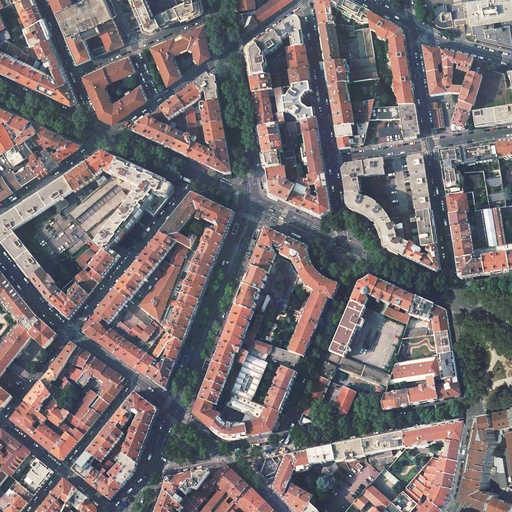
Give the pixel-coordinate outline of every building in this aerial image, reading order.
[(37,4),(35,0),(16,0),(19,6),(14,9),(15,13),(21,10),(37,4)] [(51,0),(56,11),(74,4),(72,0),(51,0)] [(113,18),(105,0),(77,0),(78,2),(74,4),(56,11),(67,37),(97,24),(113,18)] [(154,32),(184,20),(178,4),(175,0),(132,0),(133,3),(136,11),(143,27),(144,27),(144,28),(145,28),(145,30),(152,32),(154,32)] [(203,6),(202,0),(187,0),(178,4),(184,20),(200,13),(203,6)] [(236,0),(243,34),(254,26),(291,0),(236,0)] [(333,24),(341,0),(318,0),(316,2),(320,27),(333,25),(333,24)] [(346,0),(341,0),(333,24),(336,24),(341,25),(353,26),(353,21),(360,7),(346,0)] [(474,24),(477,39),(511,47),(511,0),(470,0),(471,1),(468,1),(471,24),(474,24)] [(43,19),(37,4),(21,10),(23,16),(25,21),(28,28),(28,27),(41,20),(43,19)] [(442,28),(445,29),(454,28),(452,12),(448,13),(447,5),(441,6),(438,8),(435,10),(434,13),(433,17),(433,18),(434,22),(436,25),(438,27),(440,28),(442,28)] [(367,21),(370,13),(360,7),(353,21),(353,26),(354,31),(363,29),(370,28),(369,23),(367,22),(367,21)] [(389,54),(390,61),(390,62),(392,61),(395,82),(393,82),(396,97),(398,97),(399,107),(415,106),(411,81),(407,60),(406,50),(405,50),(403,41),(406,40),(405,39),(405,35),(404,36),(404,34),(402,31),(400,30),(401,29),(393,25),(387,22),(386,23),(385,22),(378,18),(376,19),(376,17),(374,16),(374,15),(370,13),(367,21),(367,22),(369,23),(370,28),(370,30),(376,33),(377,37),(385,42),(386,39),(389,41),(390,47),(391,54),(389,54)] [(104,39),(109,51),(124,45),(113,18),(97,24),(101,32),(104,39)] [(295,19),(294,18),(275,32),(282,42),(283,42),(282,41),(288,37),(290,36),(290,38),(291,38),(293,49),(305,47),(301,21),(300,21),(300,20),(299,19),(298,19),(297,18),(296,18),(295,18),(295,19)] [(47,31),(46,28),(45,25),(44,25),(41,20),(28,27),(30,31),(28,32),(34,44),(49,37),(47,31)] [(79,64),(94,58),(88,45),(86,39),(101,32),(97,24),(67,37),(79,64)] [(185,52),(191,49),(194,51),(195,56),(200,64),(212,56),(206,24),(152,47),(161,67),(169,86),(182,76),(175,60),(177,56),(178,56),(180,55),(183,53),(184,53),(185,52)] [(336,27),(336,24),(333,24),(333,25),(320,27),(326,65),(351,61),(359,60),(356,43),(348,44),(350,54),(340,55),(335,27),(336,27)] [(354,31),(353,26),(341,25),(339,30),(344,31),(344,30),(346,30),(347,37),(355,36),(354,31)] [(370,30),(370,28),(363,29),(367,59),(375,58),(373,45),(370,30)] [(11,38),(7,29),(0,32),(0,41),(1,43),(7,40),(11,38)] [(274,31),(255,44),(264,57),(269,53),(270,54),(281,46),(280,46),(283,43),(282,42),(275,32),(274,32),(274,31)] [(25,48),(21,49),(29,54),(34,58),(36,60),(38,57),(35,51),(38,49),(41,57),(42,57),(44,56),(57,51),(51,36),(49,37),(34,44),(25,48)] [(94,58),(109,51),(104,39),(88,45),(94,58)] [(0,41),(0,46),(2,47),(0,51),(0,50),(0,67),(11,43),(7,40),(1,43),(0,41)] [(0,70),(8,74),(18,79),(29,54),(21,49),(13,44),(11,43),(0,67),(0,70)] [(264,57),(255,44),(250,47),(250,48),(249,48),(247,55),(246,55),(248,67),(250,79),(268,76),(266,61),(265,61),(264,60),(263,60),(263,59),(264,57)] [(309,69),(306,47),(305,47),(293,49),(287,50),(291,72),(309,69)] [(464,89),(452,88),(453,86),(452,82),(453,72),(456,55),(424,48),(431,97),(432,103),(453,99),(455,100),(457,101),(459,102),(473,107),(474,107),(483,78),(482,78),(469,74),(464,89)] [(57,51),(44,56),(47,64),(48,64),(50,63),(53,69),(63,65),(57,51)] [(34,58),(29,54),(18,79),(28,83),(38,88),(48,67),(43,64),(40,69),(38,68),(40,62),(36,60),(34,66),(31,65),(34,58)] [(474,60),(456,55),(453,72),(458,73),(458,71),(469,73),(474,60)] [(93,71),(83,75),(95,102),(101,118),(108,120),(114,123),(122,118),(148,100),(141,84),(116,102),(113,101),(107,87),(109,83),(136,71),(129,56),(93,71)] [(380,79),(384,61),(386,56),(376,58),(379,79),(380,79)] [(271,59),(274,75),(279,74),(277,58),(271,59)] [(359,60),(351,61),(352,68),(371,65),(372,74),(353,77),(354,83),(379,79),(376,58),(375,58),(367,59),(359,60)] [(469,73),(469,74),(482,78),(487,63),(474,60),(469,73)] [(351,61),(326,65),(329,87),(348,84),(349,84),(347,70),(348,69),(352,68),(351,61)] [(52,74),(48,67),(38,88),(46,92),(54,96),(59,85),(70,81),(63,65),(53,69),(55,76),(54,76),(53,76),(52,74)] [(281,89),(282,89),(287,88),(294,87),(312,84),(309,69),(291,72),(279,74),(281,89)] [(504,75),(486,69),(474,107),(475,107),(473,113),(511,106),(511,88),(506,89),(504,75)] [(273,91),(271,75),(268,76),(250,79),(252,86),(253,94),(273,91)] [(195,85),(202,95),(202,100),(203,105),(220,101),(218,90),(216,79),(211,80),(209,76),(195,85)] [(54,96),(79,107),(80,106),(70,81),(59,85),(54,96)] [(313,93),(312,84),(294,87),(295,90),(288,99),(284,100),(285,107),(302,104),(302,101),(307,94),(313,93)] [(329,87),(332,107),(349,104),(347,92),(349,91),(348,84),(329,87)] [(202,95),(195,85),(178,97),(186,110),(186,111),(196,108),(201,106),(200,105),(198,106),(197,103),(202,100),(202,95)] [(257,117),(286,112),(285,107),(284,100),(283,92),(282,89),(281,89),(277,90),(273,91),(253,94),(255,105),(257,117)] [(183,128),(185,127),(189,127),(186,111),(186,110),(178,97),(161,109),(170,121),(177,124),(183,128)] [(457,101),(455,100),(453,106),(457,107),(451,125),(452,125),(451,128),(452,130),(455,131),(457,130),(460,131),(464,130),(464,129),(465,129),(473,107),(459,102),(457,101)] [(221,112),(220,101),(203,105),(201,106),(205,126),(223,123),(221,112)] [(373,108),(375,101),(349,104),(332,107),(336,128),(355,125),(353,117),(359,116),(359,125),(369,123),(370,121),(373,108)] [(19,111),(0,103),(0,145),(5,152),(8,150),(8,149),(22,141),(20,137),(22,135),(20,131),(19,129),(17,130),(12,121),(14,120),(13,119),(19,111)] [(437,103),(432,104),(437,135),(445,134),(441,104),(437,103)] [(317,116),(316,110),(310,111),(303,106),(302,104),(285,107),(286,112),(286,113),(291,113),(299,119),(300,122),(301,122),(317,119),(317,116)] [(420,132),(416,106),(415,106),(399,107),(377,107),(373,108),(370,121),(401,120),(405,140),(416,138),(420,132)] [(511,106),(473,113),(476,127),(511,121),(511,106)] [(196,110),(196,108),(186,111),(189,127),(189,128),(197,127),(194,110),(196,110)] [(134,133),(146,138),(158,143),(166,127),(170,121),(161,109),(137,126),(134,131),(134,133)] [(36,116),(19,111),(13,119),(14,120),(19,129),(22,127),(26,131),(24,131),(23,130),(22,131),(21,130),(20,131),(22,135),(25,139),(29,137),(43,128),(36,116)] [(286,113),(286,112),(257,117),(258,123),(259,129),(275,126),(273,115),(279,115),(280,125),(284,125),(286,124),(285,120),(284,114),(286,113)] [(53,124),(36,116),(43,128),(48,134),(53,124)] [(319,132),(317,119),(301,122),(303,135),(319,132)] [(177,124),(170,121),(166,127),(158,143),(165,147),(173,151),(181,134),(174,130),(177,124)] [(205,126),(208,145),(209,146),(212,145),(227,143),(225,133),(223,123),(205,126)] [(298,136),(296,123),(289,124),(288,124),(290,135),(291,137),(293,137),(298,136)] [(366,135),(369,123),(359,125),(358,125),(359,136),(366,135)] [(69,132),(53,124),(48,134),(53,141),(55,140),(57,141),(55,143),(54,142),(54,144),(57,147),(62,143),(64,143),(69,132)] [(290,135),(288,124),(286,125),(286,124),(284,125),(284,128),(280,129),(279,125),(275,126),(259,129),(259,131),(261,140),(290,135)] [(355,128),(355,125),(336,128),(338,139),(350,138),(354,137),(353,128),(355,128)] [(199,139),(197,128),(200,128),(200,126),(197,127),(189,128),(191,140),(199,139)] [(189,128),(189,127),(185,127),(187,136),(181,134),(173,151),(181,154),(188,157),(193,147),(191,140),(189,128)] [(48,134),(43,128),(29,137),(38,150),(39,149),(42,147),(40,146),(44,144),(47,147),(53,142),(53,141),(48,134)] [(87,140),(69,132),(64,143),(64,144),(64,145),(58,150),(64,158),(86,143),(87,140)] [(304,153),(304,157),(306,166),(308,166),(310,177),(326,174),(324,165),(324,160),(323,158),(322,148),(321,144),(319,132),(303,135),(305,146),(303,146),(304,153)] [(261,140),(264,156),(295,151),(293,137),(291,137),(290,135),(261,140)] [(364,145),(366,135),(359,136),(356,137),(356,140),(353,140),(354,147),(364,145)] [(38,150),(29,137),(25,139),(22,141),(8,149),(8,150),(16,164),(17,163),(25,158),(31,154),(38,150)] [(350,140),(350,138),(338,139),(339,150),(354,148),(354,147),(353,140),(350,140)] [(198,162),(208,166),(213,155),(211,151),(202,147),(202,144),(200,144),(199,139),(191,140),(193,147),(188,157),(198,162)] [(511,139),(496,142),(496,143),(497,152),(498,157),(503,156),(503,159),(511,157),(511,139)] [(54,142),(53,142),(47,147),(50,152),(49,153),(45,147),(43,146),(42,147),(45,153),(47,154),(56,168),(66,160),(64,158),(58,150),(57,147),(54,144),(54,142)] [(496,142),(480,144),(480,150),(481,154),(497,152),(496,143),(496,142)] [(232,173),(227,143),(212,145),(213,150),(215,153),(214,155),(213,155),(208,166),(217,171),(226,175),(231,174),(232,174),(232,173)] [(469,146),(461,148),(463,164),(465,173),(484,172),(482,158),(465,160),(465,157),(470,157),(471,157),(469,146)] [(463,164),(461,148),(452,149),(440,151),(443,172),(444,177),(458,175),(456,165),(463,164)] [(47,154),(45,153),(42,154),(39,149),(38,150),(31,154),(35,160),(43,172),(41,178),(56,168),(47,154)] [(296,158),(295,151),(264,156),(265,163),(266,170),(282,168),(281,164),(282,164),(282,160),(296,158)] [(120,161),(103,153),(87,164),(95,178),(102,173),(103,173),(104,173),(104,171),(105,171),(106,172),(112,176),(113,175),(120,161)] [(432,211),(424,158),(421,159),(421,157),(409,158),(417,214),(432,211)] [(27,162),(25,158),(17,163),(19,167),(27,162)] [(43,172),(35,160),(30,163),(29,162),(24,166),(25,167),(20,170),(28,182),(43,172)] [(385,174),(383,160),(363,163),(365,177),(385,174)] [(154,176),(131,166),(120,161),(113,175),(138,186),(142,188),(143,189),(137,196),(136,195),(97,244),(101,248),(103,250),(109,255),(113,250),(115,246),(136,221),(146,209),(154,216),(172,194),(173,192),(173,190),(173,188),(172,186),(171,185),(170,184),(169,183),(154,176)] [(365,177),(363,163),(346,166),(343,171),(346,195),(360,193),(362,193),(360,179),(359,179),(359,178),(365,177)] [(95,178),(87,164),(66,178),(74,191),(76,193),(87,186),(96,179),(95,178)] [(269,184),(287,181),(293,180),(299,179),(297,165),(282,168),(266,170),(267,177),(269,184)] [(28,182),(18,167),(13,170),(9,173),(19,188),(23,185),(28,182)] [(6,196),(19,188),(9,173),(8,172),(0,177),(0,199),(0,200),(6,196)] [(106,178),(102,173),(95,178),(96,179),(101,187),(110,179),(108,177),(106,178)] [(315,186),(316,188),(317,188),(318,190),(316,190),(316,191),(318,191),(328,189),(326,174),(310,177),(308,177),(310,186),(315,186)] [(447,197),(464,194),(461,174),(458,175),(444,177),(447,197)] [(501,174),(485,177),(490,210),(500,208),(506,207),(501,174)] [(138,186),(113,175),(112,176),(111,178),(110,179),(101,187),(95,192),(82,203),(70,213),(75,219),(116,184),(135,193),(138,186)] [(237,216),(183,356),(184,357),(187,357),(189,358),(194,360),(201,363),(205,364),(206,360),(208,361),(211,362),(265,223),(310,244),(316,247),(321,249),(324,258),(348,269),(364,263),(367,260),(371,256),(372,253),(370,250),(365,240),(363,236),(358,231),(340,222),(332,223),(330,227),(265,196),(264,189),(263,180),(260,181),(256,181),(254,181),(246,180),(242,180),(237,180),(237,185),(230,181),(221,177),(220,180),(229,184),(232,186),(231,188),(230,192),(229,196),(228,200),(231,201),(228,207),(237,211),(237,216)] [(303,211),(312,192),(311,191),(310,186),(308,177),(299,179),(287,204),(295,207),(303,211)] [(74,191),(66,178),(40,195),(0,221),(0,240),(1,241),(7,249),(25,272),(31,280),(43,269),(13,231),(53,206),(64,198),(74,191)] [(287,204),(299,179),(293,180),(293,182),(292,185),(289,183),(287,181),(269,184),(270,190),(271,196),(287,204)] [(87,187),(87,186),(76,193),(82,203),(95,192),(90,185),(87,187)] [(332,213),(328,189),(318,191),(319,199),(316,199),(313,198),(316,191),(312,192),(303,211),(322,220),(324,217),(327,216),(329,214),(332,213)] [(127,197),(122,191),(81,226),(86,232),(127,197)] [(360,197),(360,193),(346,195),(348,207),(351,210),(353,211),(357,212),(361,214),(364,215),(367,217),(369,219),(370,220),(376,225),(389,218),(385,214),(386,213),(383,210),(383,209),(380,207),(380,208),(375,204),(372,202),(368,200),(363,198),(360,197)] [(464,194),(447,197),(449,215),(467,212),(469,212),(468,205),(475,204),(474,200),(468,201),(466,193),(464,194)] [(182,231),(192,218),(193,219),(194,218),(193,217),(198,211),(200,213),(206,200),(199,197),(198,196),(197,196),(192,194),(176,215),(161,234),(178,243),(180,244),(191,250),(193,251),(196,244),(196,243),(197,242),(198,239),(195,237),(192,242),(179,235),(182,231)] [(65,200),(64,198),(53,206),(58,212),(66,207),(68,204),(68,203),(68,202),(67,201),(65,200)] [(208,222),(215,204),(209,202),(206,200),(200,213),(197,220),(207,224),(208,222)] [(224,209),(215,204),(208,222),(216,225),(216,227),(217,227),(216,229),(214,228),(213,228),(211,231),(226,238),(230,228),(235,214),(224,209)] [(477,224),(479,236),(480,240),(480,244),(482,256),(485,276),(510,272),(506,245),(500,208),(490,210),(476,212),(475,213),(476,214),(477,221),(477,224)] [(437,246),(432,211),(417,214),(418,217),(410,219),(414,241),(413,244),(416,246),(421,248),(428,247),(437,246)] [(467,212),(449,215),(451,228),(469,225),(467,212)] [(399,224),(398,216),(392,217),(389,218),(376,225),(380,233),(383,240),(383,247),(383,248),(384,249),(386,249),(404,257),(410,244),(403,241),(404,240),(402,223),(399,224)] [(469,225),(451,228),(454,244),(472,241),(472,237),(479,236),(477,224),(469,225)] [(208,230),(204,228),(198,239),(197,242),(203,244),(208,230)] [(289,238),(266,228),(265,228),(262,236),(258,249),(276,256),(276,252),(273,249),(274,247),(278,249),(278,251),(282,253),(289,238)] [(211,231),(208,230),(203,244),(202,245),(199,253),(218,260),(222,249),(226,238),(211,231)] [(178,243),(161,234),(155,241),(149,248),(164,260),(169,253),(172,250),(178,243)] [(309,248),(289,238),(282,253),(281,255),(281,256),(291,261),(292,260),(293,258),(295,259),(293,263),(300,274),(315,267),(312,261),(311,258),(310,254),(309,248)] [(472,241),(454,244),(456,260),(482,256),(480,244),(473,245),(472,241)] [(180,244),(178,243),(172,250),(176,253),(174,257),(171,265),(183,270),(188,258),(191,250),(180,244)] [(202,245),(196,243),(196,244),(193,251),(199,253),(202,245)] [(415,247),(416,246),(413,244),(411,243),(404,257),(421,265),(425,256),(421,254),(421,253),(422,252),(422,251),(421,251),(421,250),(416,248),(415,247)] [(97,244),(96,244),(95,245),(91,249),(90,249),(77,261),(85,270),(89,266),(90,267),(86,264),(87,261),(101,248),(97,244)] [(437,245),(437,246),(428,247),(426,252),(430,254),(429,257),(425,255),(425,256),(421,265),(437,273),(441,270),(437,245)] [(164,260),(149,248),(144,255),(138,262),(153,273),(159,279),(161,276),(163,274),(156,269),(159,265),(166,271),(171,265),(164,260)] [(276,256),(258,249),(254,258),(251,267),(267,273),(269,274),(272,266),(268,264),(269,262),(273,264),(276,256)] [(109,255),(103,250),(90,267),(104,279),(110,271),(117,262),(109,255)] [(109,255),(117,262),(122,257),(113,250),(109,255)] [(193,251),(191,250),(188,258),(192,260),(194,256),(197,257),(199,253),(193,251)] [(199,253),(197,257),(195,262),(192,260),(188,258),(183,270),(210,281),(214,270),(218,260),(199,253)] [(459,276),(463,279),(467,279),(485,276),(482,256),(456,260),(459,276)] [(288,282),(281,300),(278,301),(271,298),(268,305),(284,312),(296,284),(296,282),(298,277),(291,264),(288,262),(281,259),(279,265),(278,266),(284,268),(287,273),(288,276),(288,279),(288,282)] [(153,273),(138,262),(136,264),(129,273),(127,275),(142,287),(153,273)] [(163,278),(150,295),(148,294),(144,298),(140,303),(137,307),(146,313),(145,314),(153,321),(161,327),(166,312),(175,291),(183,270),(171,265),(166,271),(163,274),(161,276),(163,278)] [(90,267),(89,266),(85,270),(81,274),(73,281),(75,283),(77,284),(90,296),(94,291),(100,283),(104,279),(90,267)] [(264,285),(264,284),(263,283),(263,281),(265,282),(265,281),(266,281),(268,278),(268,277),(266,277),(267,273),(251,267),(247,275),(244,285),(261,292),(262,292),(263,291),(261,290),(262,288),(263,289),(265,285),(264,285)] [(321,321),(330,299),(334,300),(339,287),(338,284),(335,284),(334,283),(328,281),(322,276),(321,274),(318,272),(315,267),(300,274),(299,275),(298,277),(296,282),(312,289),(315,291),(307,302),(289,346),(292,348),(290,352),(301,356),(305,358),(321,321)] [(61,292),(49,276),(43,269),(31,280),(38,288),(49,302),(61,292)] [(36,315),(25,302),(22,299),(21,297),(13,287),(9,281),(7,283),(5,279),(6,278),(0,270),(0,297),(0,298),(0,297),(0,299),(2,302),(3,301),(4,303),(5,304),(4,305),(8,310),(18,323),(20,323),(20,325),(18,325),(0,348),(0,411),(1,412),(1,409),(2,407),(4,409),(13,397),(0,386),(0,378),(6,371),(7,369),(9,367),(11,364),(14,361),(15,360),(16,358),(32,337),(34,337),(34,339),(46,350),(54,339),(53,338),(54,335),(58,335),(52,330),(45,323),(36,315)] [(210,281),(183,270),(175,291),(201,301),(206,291),(210,281)] [(142,287),(127,275),(121,283),(116,289),(129,300),(130,301),(134,297),(137,293),(142,287)] [(365,280),(359,283),(352,301),(365,308),(368,299),(367,297),(369,294),(373,298),(380,281),(371,276),(367,279),(365,280)] [(75,283),(73,281),(65,288),(64,289),(66,291),(71,287),(75,283)] [(397,289),(380,281),(373,298),(378,300),(377,301),(378,301),(379,300),(385,303),(389,305),(397,289)] [(90,296),(77,284),(70,293),(70,294),(70,295),(68,297),(68,298),(80,308),(86,301),(90,296)] [(261,292),(244,285),(240,295),(236,306),(253,313),(254,311),(253,311),(254,309),(255,309),(256,305),(256,304),(255,303),(256,300),(258,300),(260,296),(259,295),(260,293),(261,294),(261,292)] [(148,293),(142,287),(137,293),(139,295),(138,297),(141,299),(143,297),(144,298),(148,294),(148,293)] [(66,291),(64,289),(61,292),(49,302),(60,312),(70,320),(70,321),(70,320),(80,308),(68,298),(68,297),(66,295),(67,294),(66,294),(67,292),(66,291)] [(129,300),(116,289),(106,301),(96,314),(103,319),(110,325),(127,303),(129,300)] [(410,316),(416,297),(397,289),(389,305),(384,315),(385,316),(408,325),(410,316)] [(166,312),(193,322),(198,311),(201,301),(175,291),(166,312)] [(271,296),(268,295),(261,310),(265,312),(268,305),(271,298),(271,296)] [(140,303),(134,297),(130,301),(135,304),(137,307),(140,303)] [(435,306),(416,297),(410,316),(431,322),(435,306)] [(365,308),(352,301),(349,307),(331,349),(330,352),(345,358),(346,355),(346,354),(350,356),(353,350),(349,349),(358,326),(362,328),(365,321),(361,319),(364,313),(366,308),(365,308)] [(389,305),(385,303),(379,313),(384,315),(389,305)] [(137,307),(135,304),(132,308),(124,317),(127,320),(124,325),(132,331),(137,335),(140,338),(140,337),(150,326),(153,321),(145,314),(146,313),(137,307)] [(253,313),(236,306),(232,315),(229,324),(247,331),(248,331),(252,332),(254,328),(249,326),(250,323),(246,321),(247,319),(251,321),(252,318),(257,320),(259,315),(253,313)] [(435,306),(431,322),(429,328),(427,336),(435,335),(451,333),(448,312),(435,306)] [(172,336),(185,344),(190,332),(193,322),(166,312),(161,327),(164,331),(165,331),(167,333),(172,336)] [(103,319),(96,314),(90,322),(83,330),(85,334),(95,341),(100,344),(114,354),(125,340),(121,337),(119,335),(120,335),(119,334),(118,335),(111,329),(108,333),(100,323),(103,319)] [(260,315),(259,315),(257,320),(254,328),(252,332),(256,334),(263,316),(260,315)] [(161,327),(153,321),(150,326),(156,330),(157,332),(147,347),(144,345),(141,351),(146,354),(148,352),(164,331),(161,327)] [(124,325),(121,322),(118,326),(129,335),(132,331),(124,325)] [(247,331),(229,324),(225,333),(222,342),(239,349),(241,350),(248,331),(247,331)] [(156,330),(150,326),(140,337),(146,342),(156,330)] [(429,328),(406,332),(403,340),(427,336),(429,328)] [(137,335),(132,331),(129,335),(127,337),(125,340),(128,342),(130,339),(132,341),(137,335)] [(165,331),(164,331),(148,352),(151,354),(165,331)] [(252,332),(248,331),(241,350),(249,353),(248,355),(256,359),(259,352),(268,355),(271,353),(271,351),(272,351),(272,350),(272,348),(273,348),(274,347),(271,346),(263,343),(254,340),(256,334),(252,332)] [(172,336),(167,333),(153,355),(154,355),(152,358),(157,361),(159,357),(161,354),(169,342),(172,336)] [(451,333),(435,335),(438,356),(439,356),(454,354),(451,333)] [(185,344),(172,336),(169,342),(171,344),(170,347),(169,347),(168,350),(167,349),(167,351),(165,356),(164,359),(177,364),(182,352),(185,344)] [(128,342),(125,340),(114,354),(122,360),(129,365),(135,369),(146,354),(141,351),(133,346),(134,345),(132,343),(131,344),(128,342)] [(239,349),(222,342),(218,352),(214,362),(231,369),(237,354),(239,349)] [(63,370),(68,362),(78,347),(72,343),(62,356),(51,370),(60,375),(63,370)] [(80,348),(78,347),(68,362),(72,364),(74,365),(83,350),(80,348)] [(273,355),(297,365),(300,356),(296,354),(275,348),(273,355)] [(241,350),(239,349),(237,354),(239,354),(239,355),(241,356),(238,363),(242,364),(242,365),(243,366),(248,355),(249,353),(241,350)] [(87,352),(83,350),(74,365),(73,367),(76,369),(76,368),(77,366),(84,368),(92,355),(87,352)] [(268,355),(259,352),(256,359),(261,361),(261,360),(262,359),(264,360),(264,362),(268,364),(273,355),(271,355),(272,353),(271,353),(268,355)] [(345,358),(330,352),(320,377),(329,380),(331,381),(332,380),(333,380),(334,378),(332,378),(336,369),(337,370),(337,369),(336,368),(337,367),(389,387),(389,385),(392,376),(387,374),(367,366),(345,358)] [(152,358),(146,354),(135,369),(142,373),(147,377),(156,362),(157,361),(152,358)] [(438,356),(396,363),(392,376),(389,385),(407,382),(428,379),(434,378),(441,381),(446,380),(458,378),(454,354),(439,356),(438,356)] [(96,358),(92,355),(84,368),(83,371),(85,372),(86,372),(89,371),(90,369),(95,359),(96,358)] [(256,359),(248,355),(243,366),(242,369),(240,372),(235,384),(232,393),(252,401),(254,396),(260,382),(268,364),(264,362),(264,360),(262,359),(261,360),(261,361),(256,359)] [(177,364),(164,359),(159,357),(157,361),(160,362),(162,362),(163,363),(162,364),(160,365),(156,362),(147,377),(155,382),(166,391),(167,391),(167,390),(173,376),(177,364)] [(91,378),(104,386),(102,389),(98,395),(91,390),(72,415),(75,417),(79,420),(82,422),(84,420),(91,410),(101,398),(110,405),(116,397),(124,388),(121,385),(125,379),(103,364),(95,359),(90,369),(89,371),(86,372),(85,372),(77,383),(84,388),(86,386),(91,378)] [(231,369),(214,362),(211,370),(207,380),(225,387),(230,389),(229,391),(232,393),(235,384),(230,382),(227,381),(227,380),(229,381),(229,379),(228,378),(231,371),(233,371),(234,370),(231,369)] [(74,365),(72,364),(66,373),(63,370),(60,375),(55,382),(62,387),(66,381),(69,377),(76,369),(73,367),(74,365)] [(298,374),(284,367),(282,371),(281,371),(279,375),(281,376),(280,377),(282,377),(281,380),(279,380),(277,380),(275,384),(276,384),(275,387),(274,388),(290,394),(292,389),(291,389),(292,386),(294,382),(295,379),(296,379),(298,374)] [(76,368),(76,369),(69,377),(77,383),(85,372),(83,371),(79,370),(79,369),(78,368),(78,369),(76,368)] [(60,375),(51,370),(47,375),(42,381),(52,395),(53,397),(58,391),(59,390),(51,384),(53,380),(55,382),(60,375)] [(240,372),(235,370),(232,376),(232,377),(230,382),(235,384),(240,372)] [(329,380),(320,377),(300,423),(304,427),(316,425),(316,420),(314,420),(312,419),(329,380)] [(410,391),(409,392),(412,406),(439,401),(436,387),(434,378),(428,379),(429,387),(428,388),(426,388),(426,387),(425,387),(421,388),(421,389),(410,391)] [(444,385),(436,387),(439,401),(461,396),(458,378),(446,380),(446,384),(447,384),(448,384),(448,385),(447,386),(445,386),(444,385)] [(225,387),(207,380),(204,389),(200,399),(214,404),(217,406),(220,399),(225,387)] [(331,381),(329,380),(312,419),(314,420),(330,384),(337,388),(339,385),(331,381)] [(52,395),(42,381),(34,391),(26,401),(39,412),(46,404),(44,403),(47,399),(48,399),(52,395)] [(71,385),(66,381),(62,387),(59,390),(60,391),(64,394),(71,385)] [(230,389),(225,387),(220,399),(223,400),(223,401),(224,402),(229,391),(230,389)] [(290,394),(274,388),(275,389),(274,391),(273,391),(272,391),(271,395),(272,396),(273,397),(273,398),(272,400),(271,400),(270,400),(269,400),(267,404),(268,404),(267,408),(281,414),(283,409),(284,406),(286,402),(286,400),(287,401),(287,400),(287,399),(288,399),(290,394)] [(357,393),(345,388),(336,409),(335,408),(332,416),(333,417),(334,421),(349,418),(348,414),(355,397),(357,393)] [(59,392),(58,391),(53,397),(55,399),(59,405),(60,405),(65,398),(58,393),(59,392)] [(409,391),(386,395),(383,404),(385,411),(412,406),(409,392),(409,391)] [(159,410),(136,393),(123,408),(133,417),(134,419),(136,422),(152,428),(156,419),(159,411),(159,410)] [(258,421),(262,414),(265,407),(257,404),(252,401),(232,393),(226,406),(222,415),(220,418),(217,425),(212,431),(218,435),(219,436),(223,438),(227,440),(231,440),(234,441),(236,440),(249,438),(247,423),(258,421)] [(91,410),(84,420),(82,422),(90,428),(97,421),(104,412),(110,405),(101,398),(91,410)] [(59,405),(55,399),(42,414),(48,419),(57,408),(59,405)] [(195,415),(202,421),(212,431),(217,425),(220,418),(222,415),(212,411),(214,404),(200,399),(194,413),(195,414),(195,415)] [(39,412),(26,401),(19,410),(11,420),(22,429),(33,438),(40,429),(37,426),(34,426),(38,421),(43,425),(44,424),(46,421),(48,419),(42,414),(39,412)] [(71,413),(65,409),(63,412),(57,408),(48,419),(59,427),(64,421),(65,420),(67,418),(71,413)] [(133,417),(123,408),(117,415),(111,423),(121,431),(133,417)] [(258,421),(247,423),(249,438),(273,433),(281,414),(267,408),(263,420),(258,421)] [(511,411),(500,414),(502,428),(503,430),(511,427),(511,411)] [(72,415),(71,413),(67,418),(78,427),(77,429),(85,435),(88,432),(90,428),(82,422),(79,420),(75,417),(72,415)] [(500,414),(487,416),(481,449),(497,452),(498,452),(500,443),(500,441),(498,441),(496,432),(496,430),(499,429),(502,428),(500,414)] [(333,417),(316,420),(316,425),(334,421),(333,417)] [(65,422),(64,421),(59,427),(67,433),(79,442),(82,439),(85,435),(77,429),(75,431),(68,426),(64,423),(65,422)] [(152,428),(136,422),(135,422),(131,434),(129,440),(146,446),(149,438),(152,428)] [(460,422),(433,427),(426,429),(426,428),(425,428),(422,429),(416,430),(413,431),(412,431),(412,432),(403,433),(406,448),(406,449),(411,448),(410,447),(413,446),(414,448),(417,447),(418,449),(423,448),(422,444),(424,444),(425,447),(429,447),(429,443),(432,442),(432,444),(436,443),(436,442),(442,440),(447,445),(445,453),(444,456),(442,455),(441,459),(458,463),(460,455),(466,425),(464,425),(464,427),(461,427),(460,422)] [(100,436),(115,447),(125,435),(125,434),(121,431),(111,423),(106,429),(100,436)] [(62,439),(44,424),(43,425),(40,429),(33,438),(43,446),(51,453),(62,439)] [(15,456),(23,445),(17,441),(8,434),(3,430),(0,433),(0,443),(5,448),(9,451),(15,456)] [(62,439),(51,453),(61,460),(65,460),(72,451),(79,442),(67,433),(62,439)] [(403,433),(363,441),(366,456),(375,454),(376,459),(393,456),(391,451),(406,448),(403,433)] [(115,447),(100,436),(93,444),(87,452),(102,463),(110,452),(114,455),(118,449),(115,447)] [(146,446),(129,440),(127,442),(124,451),(123,453),(138,464),(142,455),(146,446)] [(361,441),(333,447),(336,460),(336,463),(345,461),(348,460),(348,462),(355,461),(355,459),(358,458),(358,459),(361,458),(364,457),(366,457),(366,456),(363,441),(361,441)] [(31,452),(23,445),(15,456),(6,467),(3,470),(9,475),(12,477),(31,452)] [(333,447),(309,452),(312,466),(313,466),(313,465),(321,463),(321,464),(326,463),(327,462),(336,460),(333,447)] [(121,451),(118,449),(114,455),(109,461),(114,464),(117,461),(120,464),(113,471),(111,468),(110,469),(107,472),(123,488),(128,482),(133,476),(138,464),(123,453),(121,451)] [(481,449),(476,477),(492,481),(493,473),(498,474),(499,468),(494,467),(497,452),(481,449)] [(15,456),(9,451),(6,456),(3,459),(0,463),(2,464),(6,467),(15,456)] [(77,464),(73,470),(80,476),(86,481),(96,469),(98,466),(101,463),(102,463),(87,452),(77,464)] [(291,480),(293,474),(296,473),(304,471),(306,469),(313,468),(312,466),(309,452),(287,456),(283,465),(284,465),(282,469),(281,469),(273,489),(283,500),(285,495),(291,480)] [(31,463),(34,465),(19,483),(35,496),(46,483),(56,472),(37,456),(31,463)] [(441,459),(433,458),(422,470),(438,473),(456,477),(458,463),(441,459)] [(336,460),(327,462),(329,464),(329,463),(332,465),(332,467),(330,469),(324,477),(329,481),(338,468),(339,468),(337,466),(337,465),(336,463),(336,460)] [(114,464),(109,461),(105,466),(110,469),(111,468),(114,464)] [(345,461),(336,463),(337,465),(337,466),(339,468),(343,475),(344,477),(350,470),(345,461)] [(101,463),(98,466),(103,470),(102,471),(103,472),(101,474),(96,469),(86,481),(93,486),(95,487),(107,472),(110,469),(105,466),(101,463)] [(211,483),(215,487),(230,468),(226,464),(223,469),(211,483)] [(215,511),(225,501),(229,495),(242,480),(239,476),(233,471),(230,468),(215,487),(208,495),(197,508),(194,505),(189,500),(183,508),(187,511),(215,511)] [(223,469),(212,471),(213,472),(212,473),(200,487),(202,488),(202,487),(206,490),(211,483),(223,469)] [(386,470),(384,469),(381,472),(400,488),(396,492),(400,495),(406,488),(386,470)] [(0,487),(9,475),(3,470),(0,474),(0,487)] [(419,474),(425,479),(426,488),(433,491),(435,487),(436,487),(453,491),(456,477),(438,473),(422,470),(419,474)] [(212,473),(209,471),(194,474),(195,480),(189,481),(182,490),(182,491),(186,495),(191,489),(195,489),(197,491),(200,487),(212,473)] [(111,500),(123,488),(107,472),(95,487),(102,493),(111,500)] [(497,489),(509,487),(507,473),(498,474),(493,473),(492,481),(494,481),(498,482),(497,489)] [(195,480),(194,474),(186,476),(186,475),(180,476),(180,477),(173,478),(169,479),(168,479),(166,483),(167,484),(166,488),(165,490),(179,504),(183,499),(176,494),(177,493),(179,490),(179,489),(179,488),(182,490),(189,481),(195,480)] [(425,479),(419,474),(406,488),(400,495),(398,497),(392,503),(384,511),(410,511),(418,504),(419,505),(421,502),(420,502),(426,488),(425,479)] [(492,481),(476,477),(474,489),(471,500),(472,501),(496,510),(500,498),(502,495),(498,494),(493,491),(490,493),(490,492),(489,493),(488,491),(489,490),(489,489),(490,489),(492,481)] [(67,503),(78,490),(72,485),(65,479),(58,488),(51,496),(65,506),(66,505),(67,503)] [(245,482),(242,480),(229,495),(235,500),(230,505),(232,507),(249,486),(245,482)] [(35,496),(17,481),(11,489),(14,492),(18,495),(29,503),(33,499),(35,496)] [(293,509),(296,511),(305,511),(310,503),(313,497),(293,485),(288,495),(285,502),(293,509)] [(384,511),(392,503),(370,485),(354,503),(357,506),(361,510),(370,501),(376,506),(374,508),(378,511),(384,511)] [(234,511),(235,511),(238,507),(239,508),(240,507),(245,511),(257,511),(266,502),(258,494),(249,486),(232,507),(227,511),(234,511)] [(429,501),(443,511),(446,507),(449,501),(452,495),(453,491),(436,487),(435,487),(433,491),(428,500),(429,501)] [(511,488),(509,487),(497,489),(499,490),(502,493),(502,495),(500,498),(511,502),(511,488)] [(0,502),(0,507),(5,511),(11,504),(13,502),(15,500),(11,496),(14,492),(11,489),(6,495),(3,499),(0,502)] [(84,494),(78,490),(67,503),(70,505),(70,504),(79,511),(89,500),(90,499),(84,494)] [(159,504),(156,511),(187,511),(183,508),(179,504),(165,490),(159,504)] [(202,494),(199,492),(197,491),(190,499),(189,500),(194,505),(202,494)] [(202,494),(194,505),(197,508),(208,495),(204,492),(202,494)] [(29,503),(18,495),(15,500),(13,502),(14,503),(15,502),(16,503),(14,506),(11,504),(5,511),(21,511),(23,511),(29,503)] [(190,499),(186,495),(183,499),(179,504),(183,508),(189,500),(190,499)] [(46,503),(38,511),(39,511),(69,511),(70,511),(65,506),(51,496),(46,503)] [(511,511),(511,502),(500,498),(496,510),(500,511),(511,511)] [(78,511),(96,511),(97,508),(92,504),(89,500),(79,511),(78,511)] [(230,505),(225,501),(215,511),(227,511),(232,507),(230,505)] [(420,511),(442,511),(443,511),(429,501),(420,511)] [(266,502),(257,511),(272,511),(274,510),(270,506),(266,502)] [(322,511),(319,511),(310,503),(305,511),(325,511),(324,511),(322,511)] [(357,506),(354,503),(345,511),(353,511),(357,507),(356,507),(357,506)]
